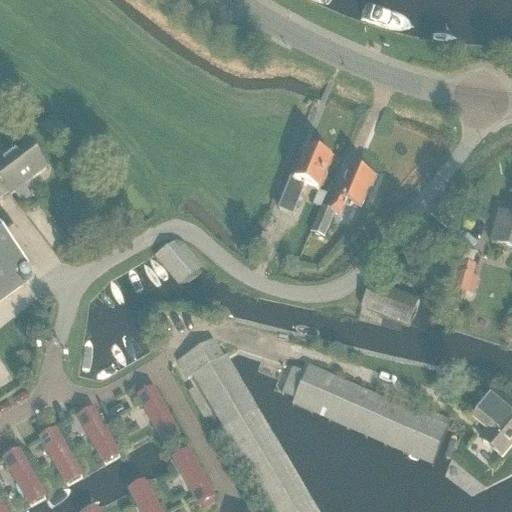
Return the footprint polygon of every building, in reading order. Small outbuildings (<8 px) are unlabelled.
[(10,197),(46,170),(27,145),(0,165),(0,301),(34,276),(0,230),(0,200),(8,194),(10,197)] [(318,155),(307,151),(294,182),(290,180),(278,211),(292,217),(304,187),(317,192),(311,206),(320,209),(326,195),(319,192),(331,161),(329,160),(327,156),(321,154),(318,155)] [(371,192),(376,180),(350,169),(341,190),(339,190),(330,212),(321,208),(310,234),(324,240),(335,214),(340,217),(345,205),(360,211),(369,191),(371,192)] [(511,212),(510,220),(498,217),(491,243),(511,248),(511,212)] [(259,257),(267,239),(258,235),(249,253),(259,257)] [(175,243),(154,257),(178,285),(202,268),(181,245),(175,243)] [(467,293),(474,266),(477,255),(464,251),(461,263),(454,290),(467,293)] [(408,328),(413,315),(418,303),(378,286),(371,283),(361,309),(401,325),(408,328)] [(502,322),(500,329),(502,333),(505,334),(508,332),(511,325),(510,321),(506,320),(502,322)] [(191,377),(222,358),(212,342),(176,364),(186,380),(191,377)] [(317,511),(226,356),(222,358),(191,377),(268,511),(317,511)] [(281,394),(294,400),(305,375),(291,369),(281,394)] [(307,369),(305,375),(294,400),(292,405),(433,465),(448,429),(451,421),(420,408),(417,415),(307,369)] [(138,399),(159,438),(174,430),(153,391),(151,392),(148,386),(137,392),(140,398),(138,399)] [(501,460),(511,447),(511,421),(510,420),(511,417),(511,410),(494,395),(473,420),(490,434),(482,444),(501,460)] [(78,420),(99,458),(114,450),(92,412),(90,412),(87,407),(76,414),(79,419),(78,420)] [(40,441),(62,479),(77,471),(55,433),(53,434),(50,428),(39,435),(42,440),(40,441)] [(3,461),(25,500),(40,492),(18,453),(16,454),(13,449),(2,455),(5,460),(3,461)] [(213,499),(192,460),(177,469),(199,507),(200,506),(203,511),(215,505),(212,500),(213,499)] [(158,511),(147,492),(133,500),(139,511),(158,511)]
